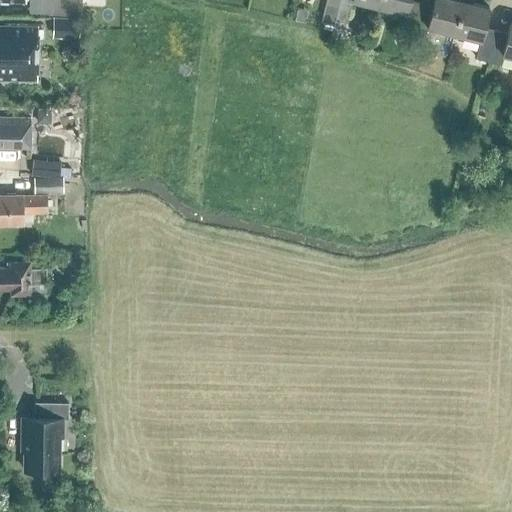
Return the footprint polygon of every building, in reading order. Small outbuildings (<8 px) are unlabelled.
[(80,0),(28,0),(28,15),(81,16),(80,0)] [(325,0),(321,21),(323,22),(322,28),(331,30),(338,0),(325,0)] [(338,0),(331,30),(329,39),(342,42),(346,22),(349,10),(352,0),(378,7),(379,0),(338,0)] [(400,31),(412,34),(420,3),(408,0),(379,0),(378,7),(405,13),(400,31)] [(420,3),(412,34),(424,37),(427,27),(453,34),(461,1),(457,0),(433,0),(431,6),(420,3)] [(475,58),(487,61),(495,31),(483,28),(488,8),(461,1),(453,34),(480,41),(475,58)] [(79,18),(53,17),(52,37),(78,38),(79,18)] [(507,34),(495,31),(487,61),(499,64),(502,55),(511,57),(511,78),(511,84),(511,22),(510,22),(507,34)] [(0,82),(35,83),(35,80),(37,28),(0,27),(0,82)] [(37,110),(37,122),(44,122),(50,117),(50,110),(37,110)] [(30,118),(0,117),(0,146),(29,147),(29,146),(37,146),(38,133),(30,133),(30,118)] [(61,162),(32,159),(30,174),(70,178),(70,168),(61,167),(61,162)] [(62,178),(32,177),(33,192),(62,192),(62,178)] [(22,196),(22,195),(0,194),(0,224),(23,223),(22,212),(47,212),(46,195),(22,196)] [(10,294),(30,294),(46,294),(45,268),(29,268),(29,261),(9,262),(9,267),(0,267),(0,289),(10,290),(10,294)] [(68,403),(33,402),(33,417),(21,417),(21,436),(24,436),(24,470),(57,471),(58,436),(61,436),(62,419),(67,419),(68,403)]
